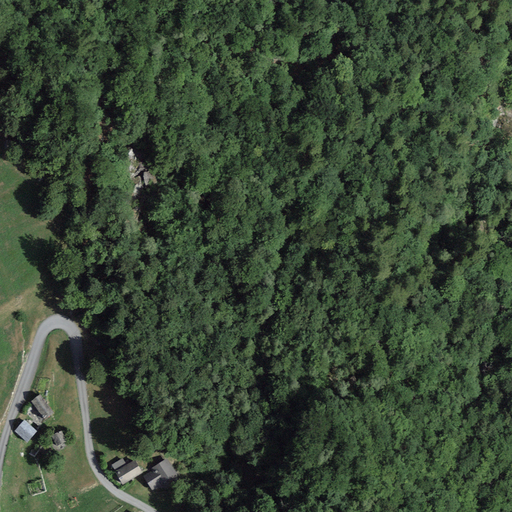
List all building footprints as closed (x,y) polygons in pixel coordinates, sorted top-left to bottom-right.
[(52,414),(40,397),(31,403),(43,420),(52,414)] [(35,432),(24,422),(15,432),(27,442),(35,432)] [(66,445),(61,434),(51,438),(57,449),(66,445)] [(113,468),(122,484),(140,473),(134,463),(125,467),(122,462),(113,468)] [(152,473),(145,478),(152,489),(174,475),(166,462),(151,471),(152,473)]
